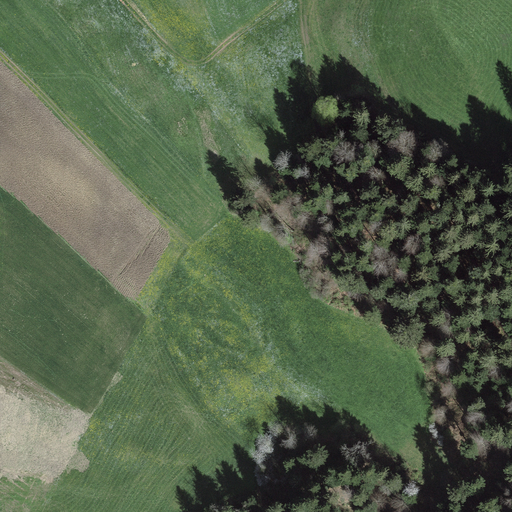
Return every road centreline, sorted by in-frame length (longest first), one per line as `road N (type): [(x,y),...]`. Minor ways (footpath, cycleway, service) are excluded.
road 1 (track): [(304,0),(309,54),(339,150),(511,346)]
road 2 (track): [(277,0),(203,63),(169,53),(121,0)]
